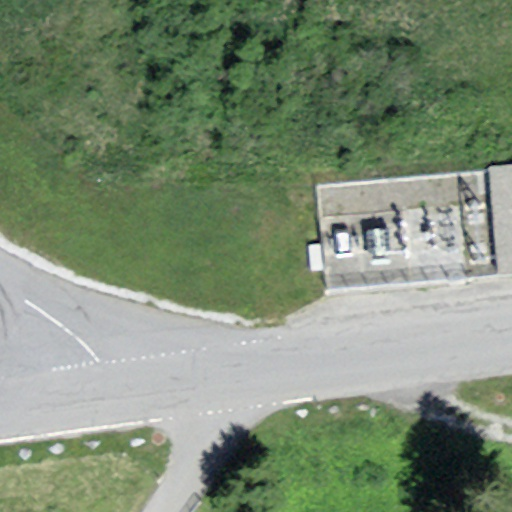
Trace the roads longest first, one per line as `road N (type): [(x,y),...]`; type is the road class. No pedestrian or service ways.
road 1 (unclassified): [(124,394),(511,338)]
road 2 (track): [(302,366),(511,429)]
road 3 (unclassified): [(124,394),(85,345),(0,287)]
road 4 (unclassified): [(0,411),(124,394)]
